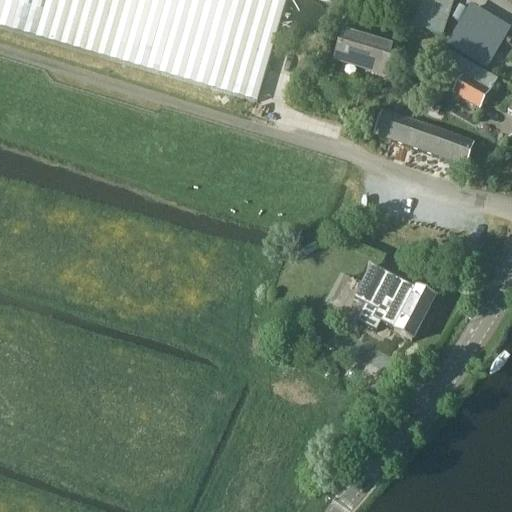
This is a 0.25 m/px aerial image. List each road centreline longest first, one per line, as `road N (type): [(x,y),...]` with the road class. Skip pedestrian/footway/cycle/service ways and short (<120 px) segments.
road 1 (unclassified): [(511,209),(0,51)]
road 2 (tertiary): [(339,511),(435,403),(511,277)]
road 3 (unknown): [(435,403),(332,339)]
